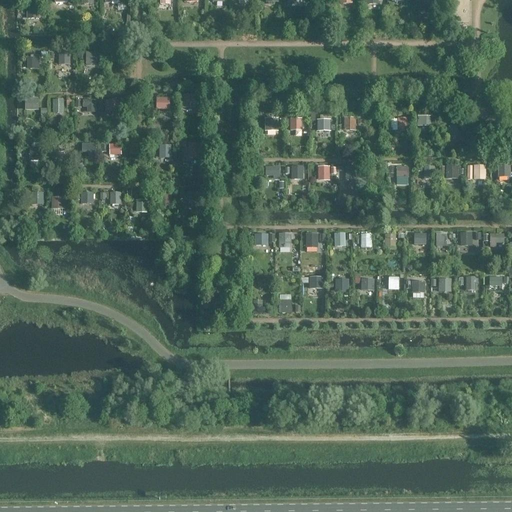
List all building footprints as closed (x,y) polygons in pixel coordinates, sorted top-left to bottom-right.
[(44,6),(32,6),(32,18),(44,18),(44,6)] [(58,64),(71,65),(71,53),(59,52),(58,64)] [(99,53),(85,53),(85,63),(99,63),(99,53)] [(43,54),(29,54),(29,63),(43,63),(43,54)] [(185,94),(185,109),(197,109),(197,94),(185,94)] [(54,99),(54,113),(65,114),(65,99),(54,99)] [(106,99),(106,112),(119,112),(120,100),(106,99)] [(97,104),(85,104),(85,116),(97,116),(97,104)] [(173,104),(160,104),(160,116),(173,116),(173,104)] [(44,105),(32,105),(32,117),(44,117),(44,105)] [(356,130),(356,119),(346,119),(346,130),(356,130)] [(280,120),(268,120),(268,132),(280,132),(280,120)] [(333,120),(320,120),(320,133),(333,133),(333,120)] [(413,121),(401,121),(401,133),(413,133),(413,121)] [(292,122),(292,130),(303,129),(303,122),(292,122)] [(467,135),(460,125),(450,132),(457,142),(467,135)] [(160,144),(159,158),(172,158),(173,145),(160,144)] [(202,146),(190,146),(190,159),(202,159),(202,146)] [(74,147),(62,147),(62,159),(74,159),(74,147)] [(124,147),(111,147),(111,159),(124,159),(124,147)] [(319,167),(319,181),(331,180),(330,166),(319,167)] [(397,167),(397,176),(410,177),(410,167),(397,167)] [(448,167),(448,178),(459,178),(459,167),(448,167)] [(357,168),(345,168),(345,180),(357,180),(357,168)] [(435,168),(423,168),(423,180),(435,180),(435,168)] [(309,169),(296,169),(296,181),(309,181),(309,169)] [(488,171),(476,171),(476,183),(488,183),(488,171)] [(122,205),(123,192),(111,192),(110,204),(122,205)] [(171,195),(162,198),(165,206),(173,203),(171,195)] [(48,196),(36,196),(36,208),(48,208),(48,196)] [(94,196),(81,196),(81,208),(94,208),(94,196)] [(203,196),(191,196),(191,208),(203,208),(203,196)] [(52,208),(66,209),(66,197),(53,197),(52,208)] [(150,203),(137,203),(137,215),(150,215),(150,203)] [(346,246),(346,233),(336,233),(335,246),(346,246)] [(292,248),(291,234),(280,234),(280,248),(292,248)] [(473,234),(460,234),(460,246),(473,246),(473,234)] [(505,234),(491,234),(490,243),(505,243),(505,234)] [(426,235),(414,235),(414,247),(426,247),(426,235)] [(271,240),(259,240),(259,253),(271,253),(271,240)] [(322,240),(310,240),(310,252),(322,252),(322,240)] [(376,240),(364,240),(364,252),(376,252),(376,240)] [(312,277),(312,291),(324,290),(323,277),(312,277)] [(362,289),(375,290),(375,280),(363,279),(362,289)] [(405,279),(392,279),(392,292),(405,292),(405,279)] [(454,279),(442,279),(442,292),(454,292),(454,279)] [(506,279),(493,279),(493,292),(506,292),(506,279)] [(356,280),(344,280),(344,292),(356,292),(356,280)] [(295,298),(283,298),(283,311),(295,311),(295,298)]
